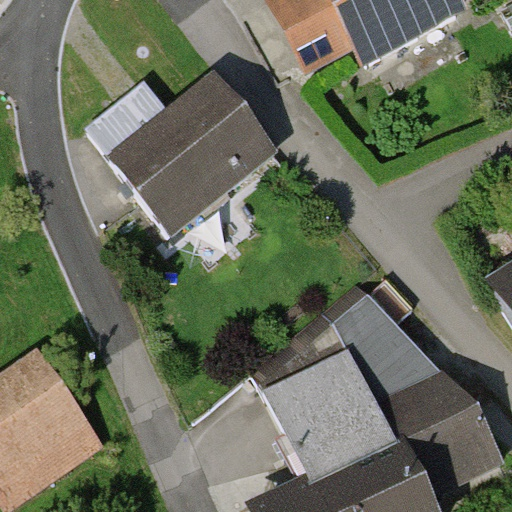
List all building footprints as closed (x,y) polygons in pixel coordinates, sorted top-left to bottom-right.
[(462,28),(447,0),(297,0),(276,11),(307,70),(334,56),(350,87),(462,28)] [(273,158),(219,89),(172,125),(150,97),(90,144),(166,241),(273,158)] [(511,284),(491,296),(511,335),(511,284)] [(295,511),(426,511),(423,505),(498,474),(461,387),(386,310),(335,340),(351,367),(338,374),(270,403),(313,505),(295,511)] [(12,511),(100,449),(40,366),(0,394),(0,510),(1,511),(12,511)]
